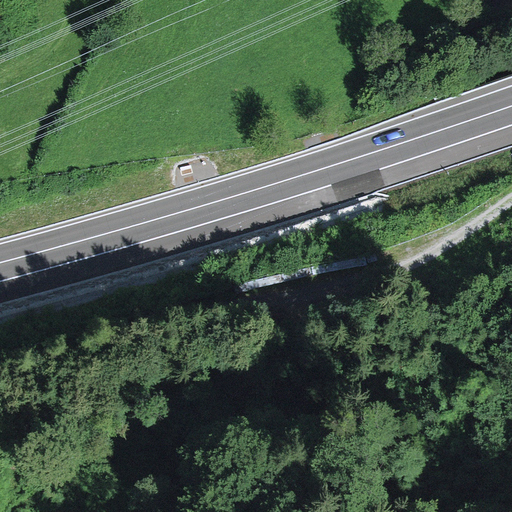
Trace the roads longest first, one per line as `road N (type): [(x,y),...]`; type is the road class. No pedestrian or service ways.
road 1 (track): [(0,363),(310,291),(466,227),(511,198)]
road 2 (trunk): [(0,272),(511,116)]
